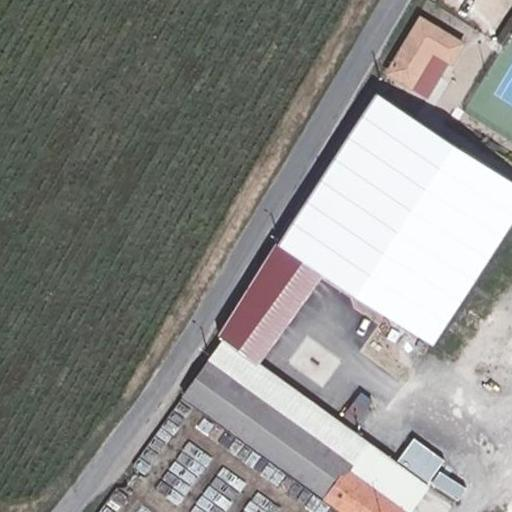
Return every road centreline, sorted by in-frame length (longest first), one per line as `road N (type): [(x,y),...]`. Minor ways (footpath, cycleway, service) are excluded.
road 1 (residential): [(75,511),(236,269),(391,0)]
road 2 (unknown): [(490,483),(475,420),(448,383),(353,331)]
